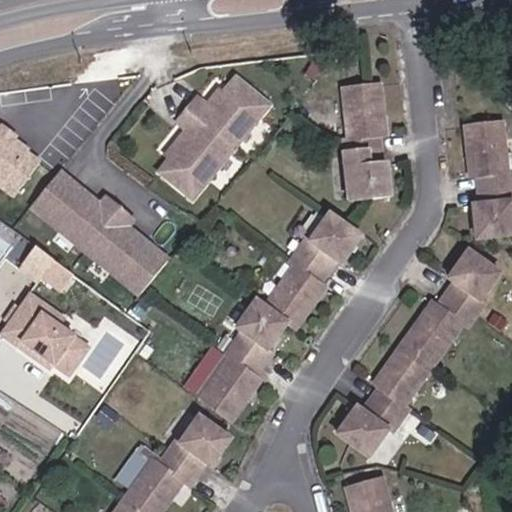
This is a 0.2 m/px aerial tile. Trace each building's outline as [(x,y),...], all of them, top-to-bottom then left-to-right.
[(189,199),(266,109),(236,82),(209,112),(196,101),(176,123),(190,134),(158,172),(189,199)] [(380,93),(370,94),(343,97),(348,143),(341,144),(349,206),(390,201),(386,170),(381,170),(378,141),(385,141),(380,93)] [(32,150),(0,124),(0,179),(19,194),(43,162),(31,152),(32,150)] [(499,125),(463,130),(468,177),(475,177),(479,206),(472,207),(477,240),(511,237),(511,213),(511,204),(511,172),(507,173),(499,125)] [(101,206),(59,174),(31,206),(141,291),(168,258),(126,226),(131,219),(106,199),(101,206)] [(360,242),(329,219),(309,246),(305,242),(287,267),(292,272),(263,311),(254,306),(234,331),(240,337),(222,359),(228,365),(199,402),(230,426),(258,386),(253,382),(271,359),(266,354),(286,327),(294,333),(323,294),(318,289),(335,265),(339,269),(360,242)] [(37,279),(53,257),(37,244),(20,266),(37,279)] [(497,274),(468,252),(448,278),(453,283),(437,305),(433,302),(373,382),(378,387),(361,410),(356,407),(337,433),(367,455),(386,430),(391,434),(410,408),(405,404),(462,325),(466,329),(485,303),(480,299),(497,274)] [(73,272),(53,257),(41,274),(61,288),(73,272)] [(65,317),(29,291),(0,331),(0,335),(18,348),(21,343),(37,354),(34,359),(49,370),(52,365),(68,376),(90,346),(59,324),(65,317)] [(227,443),(199,419),(178,446),(175,443),(156,466),(151,462),(111,511),(159,511),(181,485),(185,489),(203,466),(207,470),(227,443)] [(389,511),(379,477),(345,486),(351,511),(389,511)]
